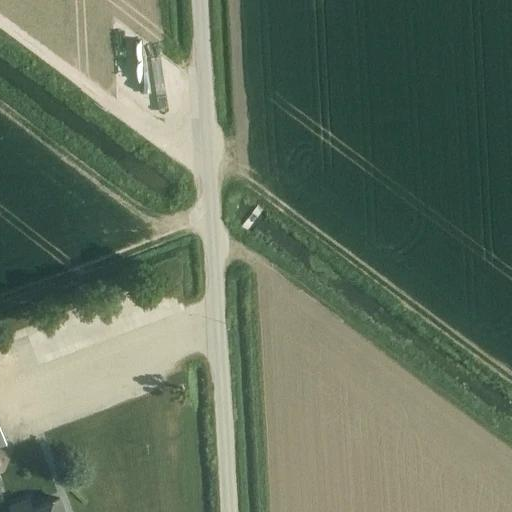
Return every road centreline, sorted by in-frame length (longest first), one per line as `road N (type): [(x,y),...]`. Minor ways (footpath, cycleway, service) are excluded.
road 1 (unclassified): [(227,511),(198,0)]
road 2 (track): [(207,174),(0,19)]
